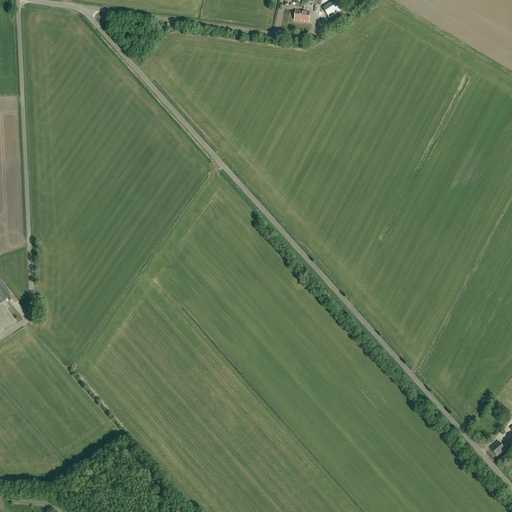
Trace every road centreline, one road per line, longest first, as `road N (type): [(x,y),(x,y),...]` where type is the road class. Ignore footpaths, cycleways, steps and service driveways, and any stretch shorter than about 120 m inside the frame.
road 1 (unclassified): [(511,488),(82,8)]
road 2 (unclassified): [(0,338),(32,306),(17,0)]
road 3 (unclassified): [(331,22),(299,37),(82,8)]
